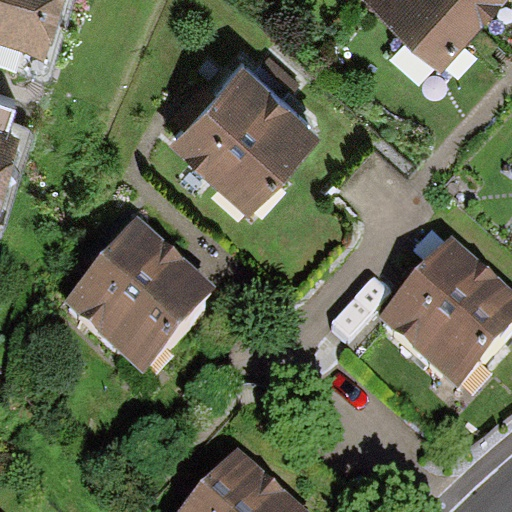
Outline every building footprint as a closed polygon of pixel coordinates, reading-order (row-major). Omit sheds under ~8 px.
[(54,0),(0,0),(0,44),(43,54),(54,0)] [(367,0),(361,7),(437,79),(510,3),(507,0),(367,0)] [(250,65),(167,146),(240,221),(323,140),(250,65)] [(0,170),(14,121),(0,116),(0,170)] [(210,315),(135,249),(64,329),(138,396),(210,315)] [(511,313),(445,258),(376,341),(456,408),(511,341),(511,313)] [(298,511),(243,463),(199,511),(298,511)]
